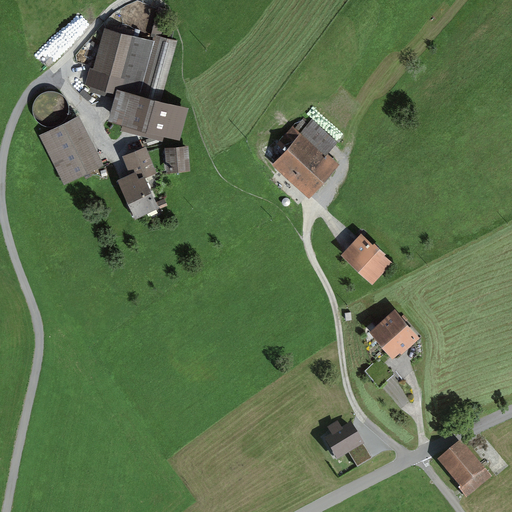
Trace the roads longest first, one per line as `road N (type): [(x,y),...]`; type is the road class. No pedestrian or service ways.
road 1 (tertiary): [(422,449),(302,511)]
road 2 (unknown): [(58,65),(124,168)]
